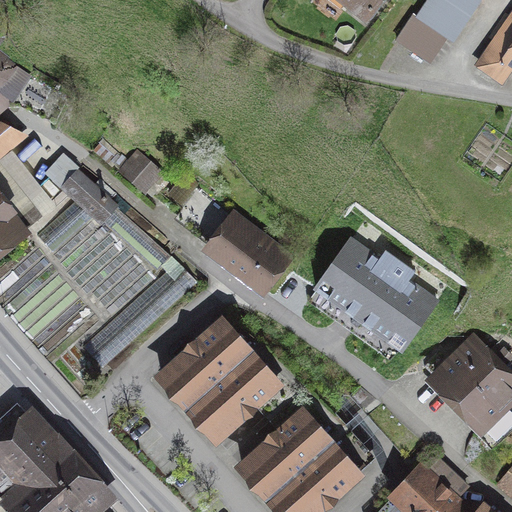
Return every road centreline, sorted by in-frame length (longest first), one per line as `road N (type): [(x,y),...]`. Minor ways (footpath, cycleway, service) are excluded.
road 1 (residential): [(511,507),(388,397),(196,255),(76,150),(5,113)]
road 2 (unclassified): [(238,24),(327,64),(511,106)]
road 3 (secondary): [(0,323),(157,511)]
